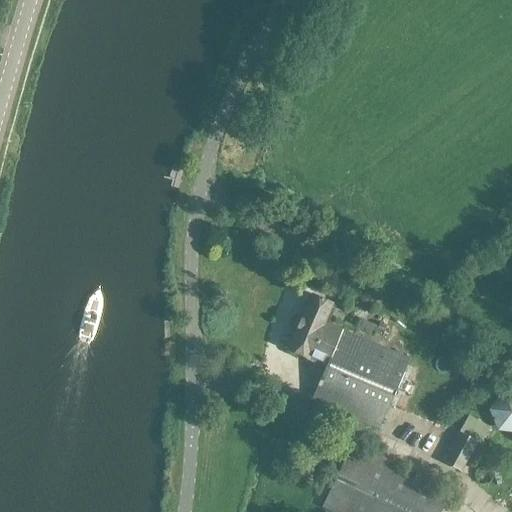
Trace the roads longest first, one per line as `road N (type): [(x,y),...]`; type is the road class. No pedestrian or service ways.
road 1 (unclassified): [(188,511),(205,192),(224,108),(261,29),(284,0)]
road 2 (track): [(489,511),(387,443)]
